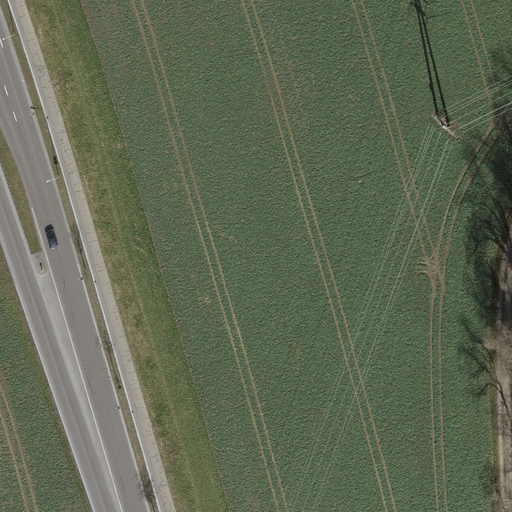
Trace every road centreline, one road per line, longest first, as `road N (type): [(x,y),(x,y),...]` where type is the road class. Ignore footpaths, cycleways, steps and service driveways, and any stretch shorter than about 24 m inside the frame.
road 1 (primary): [(50,289),(121,511)]
road 2 (primary): [(50,289),(40,195),(0,66)]
